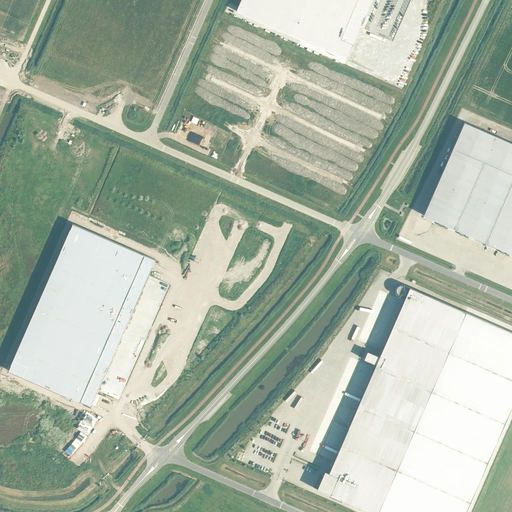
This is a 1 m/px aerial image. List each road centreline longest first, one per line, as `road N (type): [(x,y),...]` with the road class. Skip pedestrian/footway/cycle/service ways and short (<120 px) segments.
road 1 (track): [(0,380),(104,140)]
road 2 (unclassified): [(486,0),(376,207)]
road 3 (unclassified): [(339,259),(185,433)]
road 4 (unclassified): [(147,140),(355,231)]
road 5 (unclassified): [(362,234),(511,299)]
road 6 (unclassified): [(147,140),(209,0)]
road 7 (unclassified): [(296,511),(168,456)]
